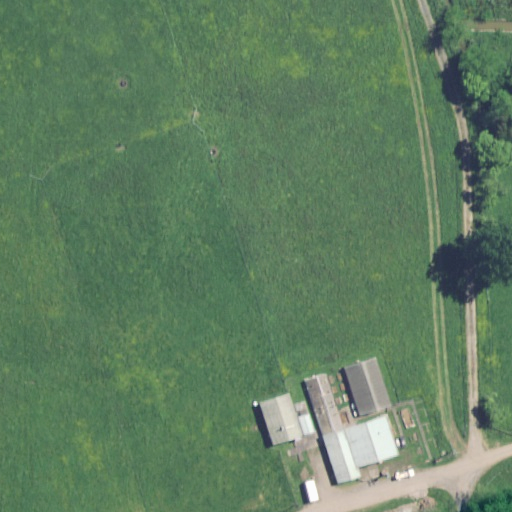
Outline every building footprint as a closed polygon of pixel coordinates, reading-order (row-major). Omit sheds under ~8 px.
[(390,406),(374,359),(342,370),(358,417),(390,406)] [(343,430),(325,375),(302,383),(320,438),(335,485),(358,477),(356,469),(395,456),(382,417),(343,430)] [(299,437),(285,396),(257,405),(270,446),(299,437)] [(310,413),(296,418),(302,435),(316,431),(310,413)] [(304,489),(297,470),(289,473),(296,492),(304,489)]
